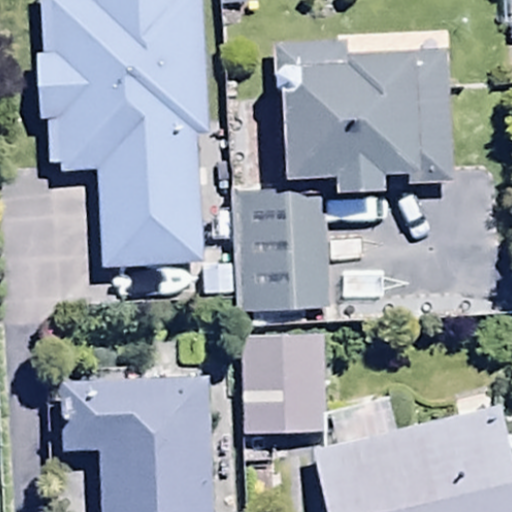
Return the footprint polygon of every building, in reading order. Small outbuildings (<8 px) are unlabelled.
[(205,272),(194,0),(39,0),(42,62),(32,62),(34,128),(45,128),(47,180),(95,178),(99,276),(205,272)] [(376,185),(397,184),(398,193),(444,191),(437,56),(347,60),(346,49),(273,53),(280,187),(333,184),(334,202),(377,200),(376,185)] [(322,195),(233,199),(239,317),(328,312),(322,195)] [(316,338),(235,341),(239,451),(320,448),(316,338)] [(209,511),(207,383),(58,387),(59,464),(100,463),(101,511),(209,511)] [(511,511),(511,494),(488,414),(392,442),(382,399),(325,413),(336,459),(301,470),(314,511),(511,511)]
